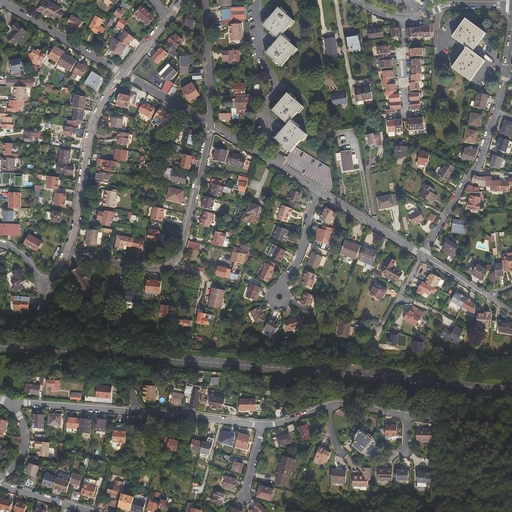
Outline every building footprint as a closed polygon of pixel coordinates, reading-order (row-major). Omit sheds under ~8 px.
[(55,20),(57,16),(61,19),(64,13),(60,10),(61,8),(49,0),(47,3),(42,0),(37,9),(55,20)] [(131,4),(124,0),(123,0),(120,5),(127,9),(128,10),(131,4)] [(121,19),(122,17),(127,9),(120,5),(114,15),(121,19)] [(265,50),(280,64),(296,46),(281,33),(294,19),(279,5),(263,22),(278,37),(265,50)] [(142,20),(149,25),(154,19),(153,16),(148,12),(143,7),(136,16),(141,20),(142,20)] [(222,7),(222,20),(231,20),(231,21),(245,20),(244,8),(230,9),(230,7),(222,7)] [(189,9),(189,14),(188,18),(186,18),(185,24),(196,24),(197,17),(195,17),(195,12),(194,12),(194,10),(189,9)] [(72,15),(66,23),(71,26),(78,30),(83,21),(72,15)] [(93,31),(101,36),(104,30),(99,27),(103,20),(96,16),(90,26),(95,29),(93,31)] [(121,26),(124,27),(128,21),(122,17),(121,19),(118,24),(121,26)] [(452,66),(471,80),(485,59),(472,50),(485,32),(464,17),(451,35),(466,46),(452,66)] [(16,32),(9,40),(17,46),(29,32),(19,23),(14,29),(16,32)] [(423,35),(433,34),(433,23),(429,23),(422,24),(422,25),(423,33),(423,35)] [(240,25),(228,25),(229,30),(230,30),(230,41),(242,41),(242,29),(240,29),(240,25)] [(415,34),(423,33),(422,25),(414,26),(415,34)] [(407,35),(415,34),(414,26),(407,26),(407,35)] [(378,36),(377,27),(371,28),(371,27),(369,28),(367,29),(369,37),(378,36)] [(391,28),(392,35),(392,38),(399,37),(398,27),(391,28)] [(344,36),(347,52),(361,49),(358,33),(344,36)] [(171,47),(169,50),(178,56),(179,54),(174,50),(183,40),(176,34),(174,36),(173,35),(169,40),(170,41),(167,44),(171,47)] [(109,48),(120,55),(127,44),(113,37),(111,41),(113,42),(109,48)] [(332,39),(320,41),(323,59),(336,57),(332,39)] [(380,52),(381,56),(388,55),(388,52),(389,52),(388,44),(376,46),(377,51),(377,52),(380,52)] [(411,55),(413,54),(422,53),(421,46),(417,46),(410,47),(411,55)] [(61,65),(67,55),(67,54),(57,47),(50,58),(61,65)] [(167,53),(161,47),(151,59),(156,63),(162,56),(163,58),(167,53)] [(169,50),(167,53),(177,60),(178,56),(169,50)] [(43,65),(47,58),(43,55),(42,55),(35,51),(31,59),(33,63),(37,65),(38,63),(43,65)] [(239,51),(223,51),(223,61),(230,60),(230,64),(240,63),(239,51)] [(72,72),(78,62),(67,55),(61,65),(60,65),(72,72)] [(388,55),(381,56),(382,66),(390,66),(392,66),(391,58),(388,58),(388,55)] [(185,56),(180,56),(181,74),(189,73),(189,66),(186,66),(186,64),(185,64),(185,56)] [(413,65),(421,64),(420,57),(413,57),(412,57),(413,65)] [(23,60),(12,62),(14,71),(12,71),(13,77),(22,75),(20,69),(25,68),(23,60)] [(167,82),(178,74),(172,67),(173,66),(169,62),(158,72),(167,82)] [(80,64),(73,77),(81,82),(90,67),(85,64),(84,66),(80,64)] [(414,73),(421,72),(422,72),(421,64),(413,65),(414,73)] [(387,84),(388,90),(395,90),(396,89),(396,83),(391,83),(391,76),(394,76),(393,69),(391,69),(385,70),(385,76),(383,77),(383,81),(384,84),(387,84)] [(413,80),(420,80),(422,80),(421,72),(414,73),(412,73),(413,80)] [(91,73),(85,84),(97,90),(103,79),(91,73)] [(172,88),(169,94),(173,96),(177,89),(176,88),(180,81),(180,74),(176,80),(175,84),(172,88)] [(416,88),(422,88),(420,80),(413,80),(413,81),(411,81),(412,89),(416,88)] [(182,88),(189,100),(199,93),(192,81),(182,88)] [(230,96),(236,95),(245,95),(244,87),(242,87),(242,83),(234,83),(234,92),(230,92),(230,96)] [(166,84),(162,90),(169,94),(172,88),(171,87),(166,84)] [(354,90),(357,105),(364,104),(364,100),(372,98),(369,87),(354,90)] [(25,102),(30,102),(30,99),(29,99),(29,89),(27,88),(17,88),(17,99),(16,99),(16,102),(25,102)] [(137,95),(121,91),(118,105),(129,108),(130,102),(135,104),(137,95)] [(412,100),(421,99),(420,91),(417,91),(411,92),(412,100)] [(485,109),(489,96),(478,92),(474,106),(485,109)] [(276,139),(291,152),(295,147),(307,134),(292,121),(293,121),(292,120),(304,106),(288,93),(272,111),(288,125),(276,139)] [(246,103),(252,103),(251,95),(245,95),(236,95),(236,106),(230,107),(230,112),(218,113),(218,119),(230,119),(230,120),(232,120),(232,118),(239,118),(239,113),(247,112),(246,103)] [(74,108),(75,109),(85,111),(88,98),(78,96),(74,108)] [(333,109),(347,107),(345,97),(336,98),(336,97),(331,98),(333,109)] [(412,100),(413,107),(420,106),(422,106),(421,99),(412,100)] [(25,107),(25,102),(16,102),(11,102),(11,107),(9,107),(9,112),(14,112),(14,113),(18,113),(18,112),(21,112),(21,107),(25,107)] [(144,103),(139,111),(149,117),(150,117),(154,108),(155,108),(150,105),(149,106),(146,104),(144,103)] [(160,108),(153,120),(165,128),(171,116),(167,114),(163,111),(164,110),(160,108)] [(73,121),(75,121),(81,122),(82,123),(85,111),(75,109),(73,121)] [(481,114),(480,113),(472,112),(470,112),(469,123),(481,125),(482,117),(481,117),(481,114)] [(3,129),(14,129),(14,127),(13,126),(13,119),(9,119),(9,115),(4,115),(3,115),(3,129)] [(410,117),(410,120),(411,129),(419,128),(417,116),(410,117)] [(417,116),(419,128),(426,127),(425,116),(417,116)] [(123,120),(113,118),(112,127),(122,129),(123,120)] [(390,131),(398,130),(397,120),(389,121),(390,131)] [(511,137),(511,134),(511,122),(505,120),(501,133),(511,137)] [(68,122),(67,128),(76,129),(78,130),(78,126),(81,126),(81,122),(75,121),(74,122),(68,122)] [(52,138),(54,126),(44,125),(43,128),(50,129),(50,138),(52,138)] [(195,127),(188,126),(187,129),(183,144),(192,147),(197,132),(195,131),(195,127)] [(67,128),(64,128),(63,131),(62,137),(71,138),(72,134),(75,134),(76,129),(67,128)] [(463,141),(464,141),(474,143),(475,143),(477,131),(466,129),(463,141)] [(130,133),(118,132),(117,139),(119,139),(118,144),(128,146),(130,133)] [(38,134),(27,133),(26,142),(33,142),(33,139),(38,139),(38,134)] [(373,145),(374,149),(378,148),(378,146),(382,145),(380,134),(374,135),(373,134),(367,135),(369,145),(373,145)] [(495,149),(505,152),(509,140),(499,137),(498,141),(497,140),(496,145),(495,149)] [(13,144),(4,144),(4,147),(5,147),(5,150),(5,154),(6,155),(6,158),(15,158),(15,154),(13,154),(13,144)] [(228,150),(217,148),(215,158),(225,161),(228,150)] [(409,158),(410,149),(396,148),(395,157),(409,158)] [(478,151),(465,148),(462,160),(465,160),(465,159),(475,161),(478,151)] [(68,163),(70,163),(72,151),(61,150),(59,162),(68,163)] [(118,161),(125,162),(127,151),(121,150),(121,151),(116,150),(115,158),(119,159),(118,161)] [(428,165),(429,156),(429,152),(420,151),(418,164),(419,165),(424,165),(428,165)] [(244,167),(246,159),(241,157),(242,155),(234,153),(233,156),(232,161),(231,163),(244,167)] [(343,156),(347,175),(356,173),(353,154),(343,156)] [(189,170),(192,157),(184,155),(183,159),(180,167),(189,170)] [(502,159),(494,156),(490,166),(499,169),(502,159)] [(6,158),(4,158),(4,166),(5,166),(5,171),(16,171),(17,158),(15,158),(6,158)] [(244,167),(252,169),(253,163),(249,162),(249,160),(246,159),(244,167)] [(68,163),(59,162),(54,161),(52,172),(67,175),(67,173),(72,174),(73,168),(68,167),(68,163)] [(108,163),(105,163),(104,168),(114,170),(115,167),(120,168),(121,163),(109,161),(108,163)] [(453,167),(446,162),(436,177),(445,182),(453,167)] [(174,172),(175,169),(166,167),(165,175),(173,177),(172,179),(185,183),(185,184),(186,184),(187,179),(186,179),(187,175),(174,172)] [(95,183),(100,184),(100,181),(108,182),(110,172),(96,170),(95,183)] [(20,175),(15,175),(13,175),(12,184),(16,185),(17,181),(20,182),(20,175)] [(56,189),(57,177),(50,176),(48,188),(56,189)] [(240,191),(246,193),(249,179),(239,176),(238,181),(241,182),(239,191),(240,191)] [(479,177),(475,176),(472,183),(479,184),(480,187),(485,186),(485,177),(479,177)] [(134,189),(140,190),(142,178),(139,177),(136,187),(134,187),(134,189)] [(508,189),(508,185),(508,181),(500,181),(494,180),(491,180),(491,177),(485,177),(485,186),(491,186),(491,191),(508,189)] [(436,196),(432,193),(429,192),(431,189),(423,184),(421,187),(423,188),(419,196),(432,203),(436,196)] [(221,186),(213,185),(211,193),(222,196),(223,192),(230,194),(231,189),(221,186)] [(184,191),(170,188),(168,200),(181,203),(184,191)] [(103,197),(116,199),(115,198),(116,190),(112,189),(112,191),(109,191),(105,190),(105,196),(104,196),(103,197)] [(292,201),(291,204),(301,208),(302,204),(299,203),(301,199),(300,198),(302,193),(294,190),(292,195),(290,200),(292,201)] [(10,206),(22,206),(22,192),(11,192),(11,203),(10,206)] [(56,192),(53,205),(65,207),(67,194),(56,192)] [(479,211),(480,204),(480,202),(479,202),(480,198),(469,195),(468,201),(468,203),(467,203),(466,209),(479,211)] [(115,204),(116,199),(103,197),(103,201),(104,201),(104,206),(113,207),(114,203),(115,204)] [(215,200),(206,198),(203,208),(218,211),(219,210),(220,210),(221,204),(215,203),(215,200)] [(397,210),(401,209),(399,198),(380,202),(382,214),(387,213),(387,212),(397,210)] [(248,209),(247,208),(246,211),(248,211),(247,213),(259,217),(262,207),(250,203),(248,209)] [(283,205),(279,216),(289,220),(291,215),(292,216),(294,210),(293,209),(293,208),(283,205)] [(156,207),(154,207),(152,219),(162,221),(163,217),(162,217),(164,209),(163,209),(156,207)] [(327,220),(326,222),(329,224),(332,219),(333,220),(337,213),(327,207),(321,216),(323,218),(327,220)] [(112,221),(114,212),(104,210),(104,213),(98,212),(96,219),(102,221),(109,223),(110,223),(112,221)] [(202,220),(200,226),(209,228),(211,222),(212,222),(214,215),(205,212),(203,220),(202,220)] [(52,214),(47,213),(45,221),(50,221),(50,222),(59,224),(61,214),(52,213),(52,214)] [(419,214),(415,216),(410,219),(409,220),(414,229),(425,223),(419,214)] [(464,229),(465,223),(454,222),(453,233),(465,234),(466,230),(464,229)] [(10,225),(9,225),(2,225),(2,234),(10,235),(10,236),(19,236),(19,226),(14,225),(13,225),(13,227),(11,227),(10,225)] [(333,227),(323,225),(322,228),(318,228),(315,240),(323,242),(323,243),(326,244),(326,241),(328,240),(330,240),(331,237),(332,231),(333,227)] [(288,236),(290,237),(292,231),(280,226),(277,234),(275,234),(274,238),(286,242),(288,236)] [(85,240),(96,242),(98,231),(87,229),(85,240)] [(156,230),(149,229),(146,239),(155,241),(156,241),(157,240),(159,235),(160,234),(158,229),(156,230)] [(226,234),(216,231),(213,244),(222,246),(223,244),(225,244),(226,240),(225,240),(226,234)] [(31,233),(25,242),(38,249),(43,240),(36,236),(37,235),(35,234),(34,235),(31,233)] [(138,249),(140,240),(118,235),(116,247),(124,249),(124,246),(138,249)] [(357,257),(362,245),(346,239),(341,251),(357,257)] [(189,241),(188,248),(198,250),(200,244),(189,241)] [(448,242),(446,245),(447,246),(444,251),(452,256),(457,248),(448,242)] [(286,252),(278,248),(272,259),(281,264),(283,259),(286,252)] [(374,262),(377,253),(364,248),(360,260),(368,263),(369,259),(374,262)] [(239,253),(234,252),(232,263),(234,263),(233,267),(236,268),(237,264),(244,265),(246,255),(239,253)] [(322,256),(312,252),(308,264),(318,268),(322,256)] [(508,256),(503,257),(504,264),(504,270),(509,269),(509,267),(511,266),(511,256),(509,257),(508,256)] [(389,259),(382,272),(398,281),(402,273),(393,267),(396,262),(389,259)] [(483,281),(488,272),(484,269),(485,267),(485,265),(484,263),(481,262),(480,262),(476,260),(468,271),(483,281)] [(274,268),(268,265),(265,264),(263,268),(265,269),(259,279),(267,283),(269,279),(270,280),(274,273),(272,272),(274,268)] [(496,276),(505,275),(504,270),(504,264),(495,265),(496,273),(496,276)] [(72,271),(70,271),(74,278),(72,280),(75,286),(77,285),(86,300),(88,299),(89,302),(95,299),(93,296),(95,295),(87,280),(88,279),(84,272),(83,273),(79,266),(77,267),(73,267),(72,271)] [(236,270),(233,270),(232,271),(220,267),(218,276),(234,281),(234,280),(238,281),(240,273),(236,272),(236,270)] [(16,279),(11,282),(14,288),(12,289),(15,296),(24,291),(20,284),(25,281),(19,269),(13,272),(16,279)] [(304,276),(303,280),(301,284),(311,287),(314,280),(313,280),(315,275),(305,271),(303,276),(304,276)] [(496,276),(496,273),(491,274),(489,279),(490,284),(497,283),(496,276)] [(426,280),(424,285),(436,290),(438,287),(441,288),(442,288),(444,283),(444,282),(441,281),(441,280),(431,275),(429,278),(427,281),(426,280)] [(146,280),(145,293),(155,294),(157,282),(146,280)] [(157,282),(155,294),(161,295),(163,294),(164,283),(157,282)] [(377,284),(371,294),(381,300),(387,289),(377,284)] [(424,285),(422,284),(416,295),(422,298),(424,294),(429,297),(431,294),(434,295),(436,291),(436,290),(424,285)] [(259,297),(261,292),(262,289),(251,285),(246,298),(257,302),(259,297)] [(225,292),(212,290),(209,308),(222,310),(225,292)] [(141,293),(128,292),(127,302),(140,304),(141,293)] [(314,295),(305,292),(301,303),(310,306),(314,295)] [(462,307),(467,298),(464,296),(460,293),(459,293),(456,292),(451,300),(462,307)] [(30,298),(11,296),(11,300),(15,301),(14,311),(21,311),(21,310),(25,310),(28,310),(29,302),(30,302),(30,298)] [(467,298),(463,306),(475,313),(475,304),(470,301),(471,300),(467,298)] [(256,318),(259,317),(265,314),(260,305),(252,310),(256,318)] [(160,312),(159,316),(161,317),(161,318),(167,319),(167,318),(169,318),(170,307),(162,306),(161,312),(160,312)] [(422,319),(424,314),(420,311),(420,310),(413,307),(411,312),(410,312),(405,321),(416,328),(421,319),(422,319)] [(78,322),(79,312),(71,308),(70,310),(67,316),(67,317),(78,322)] [(215,313),(201,310),(200,320),(210,322),(210,321),(211,321),(211,319),(212,320),(213,316),(215,317),(215,313)] [(488,329),(490,311),(485,311),(485,313),(478,312),(477,324),(484,325),(483,328),(488,329)] [(300,315),(285,321),(289,332),(293,330),(295,333),(302,331),(300,327),(304,326),(300,315)] [(141,319),(141,317),(138,316),(138,318),(136,317),(135,324),(131,323),(131,326),(138,327),(139,324),(139,319),(141,319)] [(268,318),(262,327),(268,332),(270,330),(272,333),(279,324),(272,319),(271,320),(268,318)] [(351,323),(341,321),(338,337),(348,338),(351,323)] [(511,333),(511,322),(501,321),(499,331),(511,333)] [(461,339),(464,331),(455,327),(453,333),(445,330),(443,336),(448,338),(446,341),(452,344),(454,341),(460,343),(462,340),(461,339)] [(397,346),(398,335),(392,334),(391,339),(389,339),(388,345),(397,346)] [(413,352),(423,353),(424,343),(414,342),(413,352)] [(58,382),(48,381),(47,386),(51,386),(51,391),(57,391),(58,382)] [(39,387),(26,384),(24,391),(37,395),(39,387)] [(112,388),(96,386),(95,398),(111,399),(112,388)] [(153,400),(152,387),(141,387),(141,390),(143,390),(143,401),(153,400)] [(200,391),(194,390),(190,407),(191,407),(191,410),(195,410),(200,391)] [(172,396),(171,401),(171,403),(181,405),(184,395),(173,392),(172,396)] [(70,394),(69,402),(81,402),(81,395),(70,394)] [(225,400),(213,398),(213,400),(212,400),(211,404),(212,404),(212,407),(223,409),(225,400)] [(256,401),(255,398),(239,398),(240,408),(244,408),(256,408),(256,401)] [(256,401),(256,408),(244,408),(244,410),(257,410),(257,401),(256,401)] [(37,422),(37,426),(44,427),(45,414),(35,413),(34,422),(37,422)] [(63,416),(50,415),(49,425),(62,426),(63,416)] [(80,428),(80,421),(78,421),(78,419),(69,418),(68,428),(77,429),(78,428),(80,428)] [(91,420),(81,419),(80,421),(80,428),(80,432),(90,433),(91,420)] [(107,432),(108,421),(98,420),(97,431),(107,432)] [(307,422),(302,424),(297,425),(302,438),(311,435),(307,422)] [(296,430),(294,425),(287,427),(289,433),(296,430)] [(126,443),(128,427),(114,426),(114,441),(118,441),(118,443),(126,443)] [(386,426),(386,433),(386,438),(391,438),(397,438),(397,427),(386,426)] [(417,438),(433,439),(433,429),(418,428),(417,438)] [(234,434),(223,431),(220,441),(231,444),(234,434)] [(369,444),(374,438),(369,434),(368,435),(367,434),(366,435),(361,431),(361,432),(359,431),(355,436),(356,438),(355,439),(356,442),(353,446),(362,453),(365,449),(367,450),(370,445),(369,444)] [(250,435),(238,432),(234,444),(246,447),(250,435)] [(276,436),(279,444),(291,441),(288,432),(276,436)] [(35,440),(44,442),(45,434),(35,434),(35,440)] [(200,451),(202,442),(193,439),(192,443),(191,443),(189,448),(200,451)] [(170,441),(166,440),(164,449),(168,450),(168,452),(177,453),(179,444),(170,442),(170,441)] [(45,442),(44,442),(38,441),(38,446),(39,446),(38,454),(43,455),(42,456),(47,457),(49,442),(45,442)] [(209,443),(202,442),(200,451),(206,453),(209,443)] [(330,454),(326,452),(323,450),(324,450),(321,448),(318,449),(315,457),(322,460),(321,462),(326,464),(330,454)] [(280,469),(290,471),(294,457),(292,457),(285,455),(282,455),(280,462),(281,463),(280,468),(280,469)] [(243,462),(234,460),(232,471),(241,473),(243,462)] [(29,481),(34,482),(39,466),(28,464),(25,474),(31,476),(29,481)] [(372,479),(372,467),(364,468),(364,475),(360,475),(354,476),(354,486),(370,486),(370,480),(372,479)] [(289,475),(290,471),(280,469),(279,472),(278,472),(275,483),(284,485),(285,480),(287,480),(288,475),(289,475)] [(408,480),(408,470),(405,470),(405,469),(400,469),(400,470),(396,470),(396,480),(408,480)] [(347,482),(348,470),(333,470),(332,482),(347,482)] [(393,480),(393,470),(379,470),(379,480),(393,480)] [(432,484),(432,471),(427,471),(427,472),(423,472),(422,471),(420,470),(418,472),(418,483),(419,483),(419,485),(427,485),(427,483),(432,484)] [(82,476),(73,473),(70,482),(70,483),(79,485),(82,476)] [(54,488),(57,478),(45,475),(42,485),(54,488)] [(238,479),(226,476),(225,482),(224,488),(235,490),(238,479)] [(54,488),(53,489),(67,493),(69,484),(70,483),(70,482),(57,478),(54,488)] [(89,480),(85,479),(81,494),(92,497),(97,481),(89,479),(89,480)] [(122,494),(124,489),(121,488),(122,483),(116,481),(113,490),(110,490),(109,494),(121,498),(122,494)] [(274,489),(261,486),(258,496),(271,500),(274,489)] [(223,500),(225,494),(214,491),(212,502),(222,505),(223,500)] [(79,500),(81,494),(74,492),(72,498),(79,500)] [(134,498),(122,494),(121,498),(118,507),(130,511),(134,499),(134,498)] [(142,511),(145,502),(134,499),(130,511),(129,511),(131,511),(132,511),(134,511),(142,511)] [(158,503),(158,502),(150,499),(147,509),(154,511),(155,511),(157,507),(158,503)] [(160,503),(158,503),(157,507),(167,510),(169,506),(166,505),(166,504),(167,501),(161,499),(161,501),(160,503)] [(0,509),(7,511),(8,511),(12,503),(0,500),(0,501),(0,509)] [(248,509),(250,511),(258,503),(256,501),(248,509)] [(15,503),(13,511),(15,511),(24,511),(26,506),(15,503)] [(258,503),(250,511),(264,511),(266,510),(258,503)]
